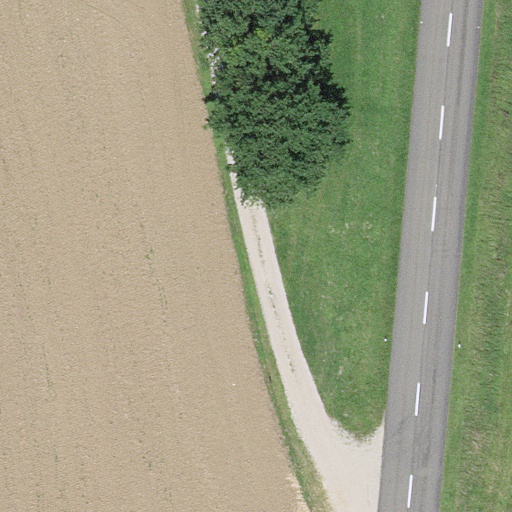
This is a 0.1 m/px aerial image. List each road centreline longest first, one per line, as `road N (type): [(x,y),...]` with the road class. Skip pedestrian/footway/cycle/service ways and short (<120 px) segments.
road 1 (track): [(407,511),(351,488),(305,430),(270,316),(211,0)]
road 2 (tertiary): [(408,511),(455,0)]
